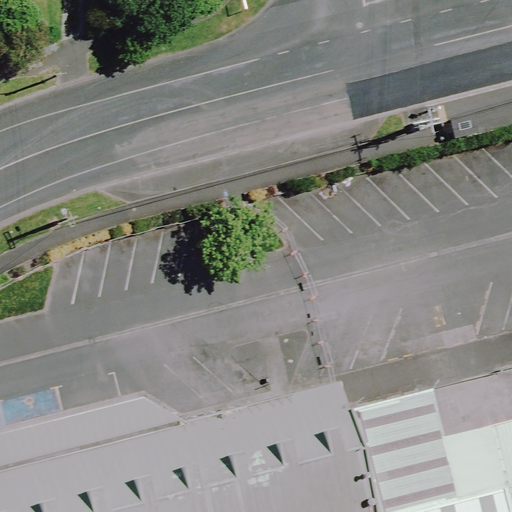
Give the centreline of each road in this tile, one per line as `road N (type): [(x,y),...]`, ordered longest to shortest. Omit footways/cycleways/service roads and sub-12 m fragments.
road 1 (tertiary): [(0,168),(39,150),(373,60)]
road 2 (tertiary): [(373,60),(511,25)]
